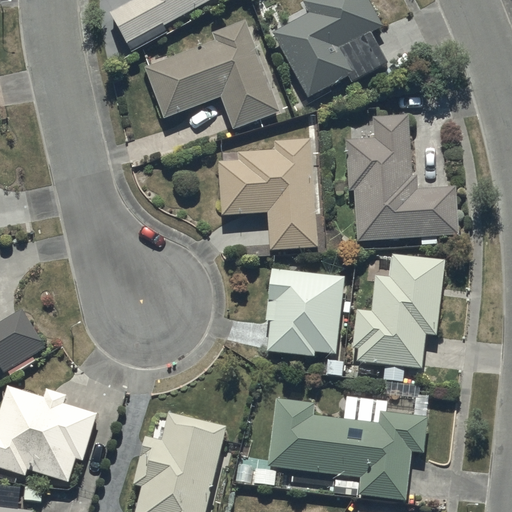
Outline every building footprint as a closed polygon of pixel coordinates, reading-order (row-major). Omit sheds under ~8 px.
[(138,0),(139,3),(110,19),(132,59),(168,39),(165,34),(225,0),(138,0)] [(272,38),(273,39),(309,105),(349,84),(351,89),(388,69),(372,40),(384,33),(365,0),(316,0),(303,6),(310,20),(272,38)] [(165,126),(221,105),(233,137),(281,119),(247,28),(213,40),(215,47),(145,73),(165,126)] [(350,197),(355,197),(358,248),(422,244),(422,249),(437,249),(437,244),(460,242),(457,193),(418,196),(417,182),(413,182),(409,121),(374,123),(375,145),(347,146),(350,197)] [(222,222),(267,218),(270,257),(319,253),(310,145),(275,147),(276,157),(239,160),(240,167),(218,169),(222,222)] [(425,340),(437,341),(445,267),(393,261),(390,283),(375,282),(371,317),(357,316),(353,355),(359,355),(358,367),(385,370),(383,385),(402,387),(404,374),(421,376),(425,340)] [(345,282),(271,274),(266,327),(270,327),(267,358),(315,363),(315,359),(337,361),(345,282)] [(0,373),(1,373),(4,379),(11,374),(13,378),(34,366),(32,362),(45,354),(22,316),(0,328),(0,373)] [(0,474),(25,483),(29,472),(31,473),(30,476),(69,489),(77,465),(83,467),(98,421),(63,410),(66,401),(45,395),(43,403),(9,392),(0,419),(0,474)] [(276,406),(268,471),(337,479),(334,499),(405,508),(412,458),(424,459),(429,423),(381,417),(380,430),(315,422),(317,409),(302,408),(302,405),(287,403),(287,407),(276,406)] [(136,511),(212,511),(223,468),(227,470),(231,454),(221,451),(226,433),(168,420),(162,446),(145,442),(133,491),(141,493),(136,511)] [(277,475),(239,469),(237,485),(275,491),(277,475)]
